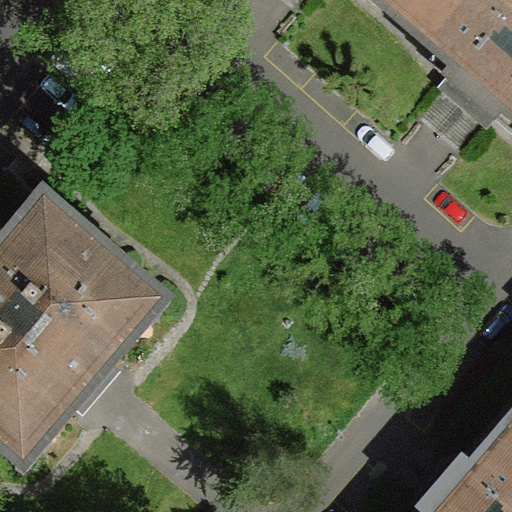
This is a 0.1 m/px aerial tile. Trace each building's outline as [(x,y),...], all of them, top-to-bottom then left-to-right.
[(0,0),(0,14),(13,0),(0,0)] [(417,0),(375,0),(400,21),(417,0)] [(511,0),(417,0),(400,21),(511,116),(511,0)] [(162,299),(46,201),(0,254),(0,448),(19,464),(162,299)] [(511,511),(511,438),(467,490),(457,481),(429,511),(511,511)]
